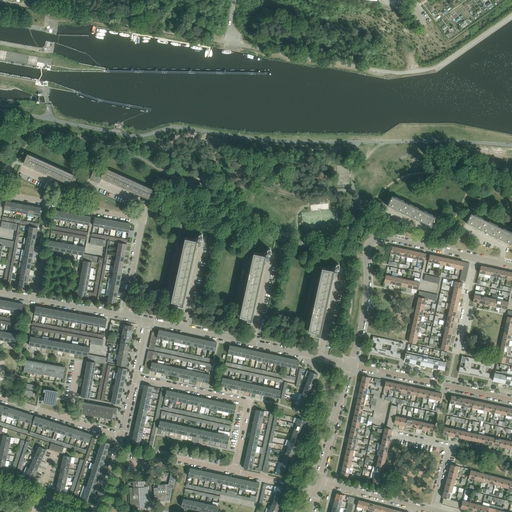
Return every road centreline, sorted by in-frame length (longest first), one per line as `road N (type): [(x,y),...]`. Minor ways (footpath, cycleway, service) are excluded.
road 1 (unclassified): [(0,0),(392,72),(437,66),(511,15)]
road 2 (residential): [(233,470),(246,412),(241,400),(135,377)]
road 3 (residential): [(350,364),(367,289),(366,247),(385,237),(420,245)]
road 4 (residential): [(511,399),(350,364)]
road 5 (residential): [(431,511),(449,446),(395,434)]
road 6 (residential): [(318,481),(350,364)]
